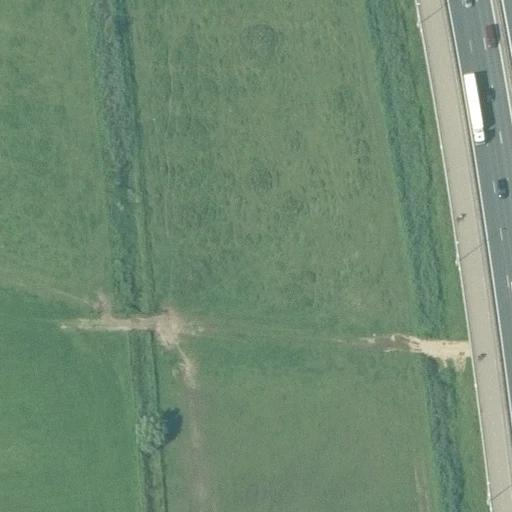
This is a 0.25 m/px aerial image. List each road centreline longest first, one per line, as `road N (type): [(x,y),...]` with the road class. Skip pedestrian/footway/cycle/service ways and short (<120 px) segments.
road 1 (unclassified): [(503,511),(425,0)]
road 2 (motorway): [(465,0),(511,289)]
